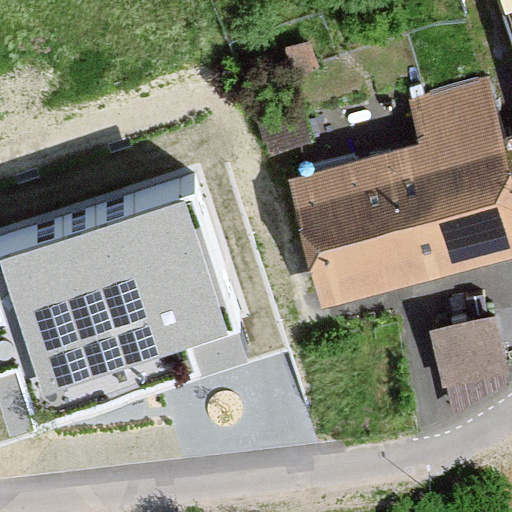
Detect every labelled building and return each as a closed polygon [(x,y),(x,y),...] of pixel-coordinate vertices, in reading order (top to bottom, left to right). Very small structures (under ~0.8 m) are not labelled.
[(511,0),(501,0),(511,29),(511,0)] [(511,251),(511,193),(482,80),(406,100),(417,140),(289,174),(323,302),(511,251)] [(307,137),(294,102),(253,116),(266,151),(307,137)] [(0,389),(235,316),(194,185),(0,245),(0,389)] [(442,398),(503,370),(494,314),(430,325),(442,398)]
